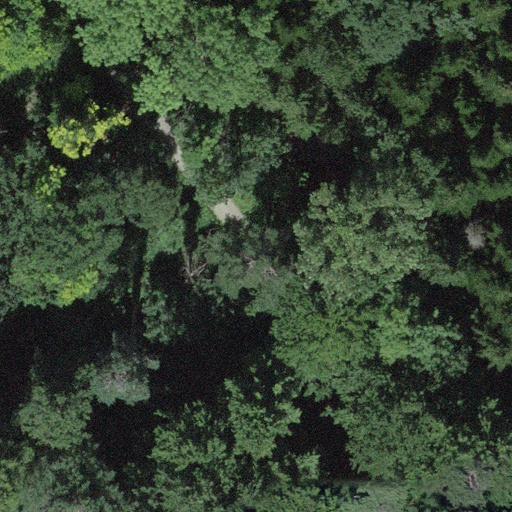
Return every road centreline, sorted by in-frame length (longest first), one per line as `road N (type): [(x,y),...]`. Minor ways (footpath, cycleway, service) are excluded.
road 1 (track): [(81,0),(108,50),(359,404),(378,511)]
road 2 (track): [(140,0),(157,5),(309,139),(511,363)]
